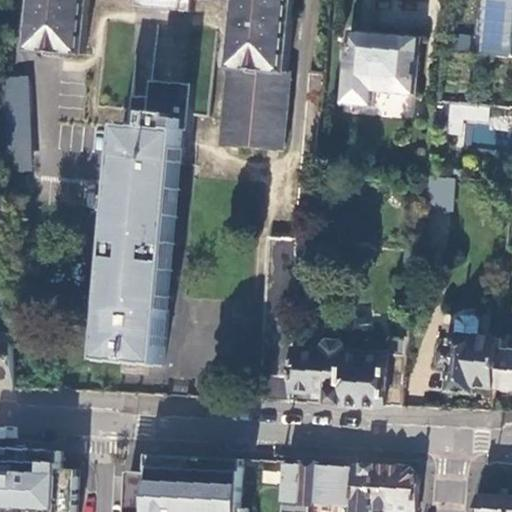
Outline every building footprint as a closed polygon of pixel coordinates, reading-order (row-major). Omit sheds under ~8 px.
[(225,62),(224,68),(283,72),(290,0),(26,0),(21,51),(43,52),(43,54),(57,55),(56,53),(82,54),(86,0),(132,0),(132,6),(190,11),(191,0),(231,0),(227,62),(225,62)] [(511,55),(511,0),(480,0),(478,54),(511,55)] [(344,104),(374,106),(376,92),(416,95),(422,38),(396,36),(350,32),(344,104)] [(283,72),(224,68),(219,145),(285,151),(292,81),(293,73),(283,72)] [(308,99),(322,101),(324,73),(310,71),(308,99)] [(3,111),(30,110),(30,76),(1,78),(3,111)] [(171,312),(192,83),(150,79),(147,109),(136,108),(135,124),(121,123),(107,308),(108,308),(103,360),(107,360),(106,362),(159,367),(160,364),(165,364),(169,312),(171,312)] [(312,240),(322,101),(308,99),(297,239),(312,240)] [(487,121),(489,105),(449,100),(446,132),(463,134),(464,119),(487,121)] [(511,106),(490,106),(490,129),(511,129),(511,106)] [(33,171),(30,110),(3,111),(6,172),(33,171)] [(496,144),(496,125),(462,124),(462,144),(496,144)] [(425,208),(452,211),(454,180),(428,177),(425,208)] [(312,240),(297,239),(269,238),(263,380),(295,382),(296,349),(299,274),(299,267),(301,267),(311,244),(312,240)] [(457,320),(456,336),(479,338),(480,322),(476,318),(461,317),(457,320)] [(501,352),(501,339),(479,338),(456,336),(455,344),(446,343),(445,366),(453,367),(451,392),(476,395),(476,388),(498,389),(501,352)] [(326,351),(296,349),(295,382),(294,391),(329,393),(329,404),(344,404),(401,407),(407,354),(345,352),(345,347),(342,342),(329,341),(326,345),(326,351)] [(0,388),(16,390),(14,345),(0,344),(0,388)] [(511,352),(501,352),(498,389),(511,390),(511,352)] [(263,380),(262,401),(294,402),(294,391),(295,382),(263,380)] [(24,449),(0,448),(0,511),(77,511),(80,470),(62,469),(63,451),(24,449)] [(249,511),(250,509),(242,509),(245,459),(196,457),(148,455),(147,472),(129,471),(127,511),(249,511)] [(323,463),(287,461),(284,511),(311,511),(312,504),(334,506),(334,511),(354,511),(356,465),(323,463)] [(366,465),(356,465),(354,511),(373,511),(374,509),(377,466),(366,465)] [(410,467),(377,466),(374,509),(390,510),(389,511),(418,511),(421,478),(416,473),(410,467)] [(283,484),(284,473),(265,472),(264,483),(283,484)] [(511,511),(511,496),(480,494),(478,511),(511,511)]
